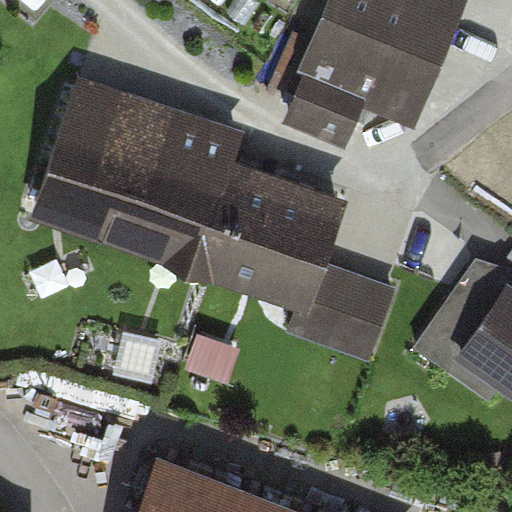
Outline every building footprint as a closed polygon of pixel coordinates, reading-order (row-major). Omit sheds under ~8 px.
[(463,0),(330,0),(328,8),(290,120),(346,139),(359,101),(422,122),(463,0)] [(330,0),(315,0),(328,8),(330,0)] [(257,131),(81,77),(39,211),(311,295),(297,340),(371,362),(394,287),(326,266),(349,190),(248,159),(257,131)] [(511,270),(460,341),(511,378),(511,270)] [(324,511),(164,450),(139,511),(324,511)]
